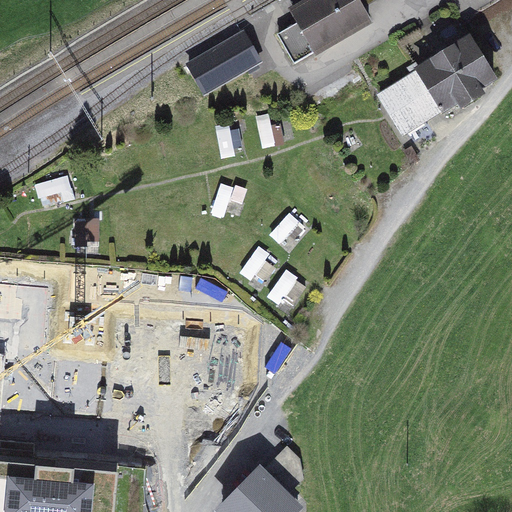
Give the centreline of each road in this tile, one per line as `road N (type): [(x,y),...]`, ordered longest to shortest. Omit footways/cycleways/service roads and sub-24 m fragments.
road 1 (track): [(511,76),(414,189),(330,314)]
road 2 (track): [(299,367),(200,511)]
